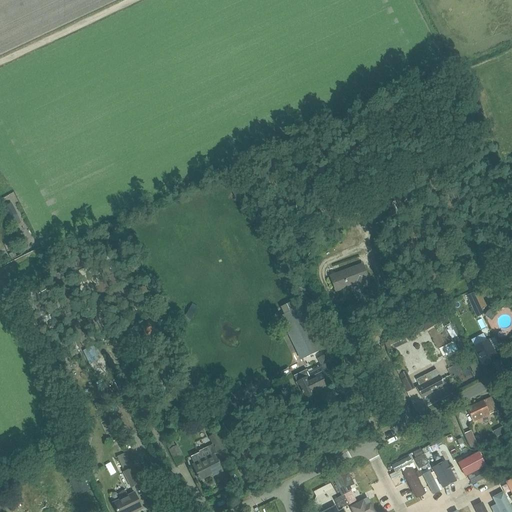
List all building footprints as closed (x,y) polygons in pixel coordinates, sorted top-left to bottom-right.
[(390,203),(366,214),(372,227),(395,217),(390,203)] [(11,224),(19,220),(11,204),(1,209),(6,219),(8,218),(11,224)] [(347,288),(354,285),(356,290),(369,285),(367,280),(368,280),(363,265),(331,277),(333,285),(336,292),(347,288)] [(482,297),(483,297),(480,291),(473,294),(481,309),(486,307),(482,297)] [(481,309),(473,294),(466,298),(477,318),(484,315),(481,309)] [(284,316),(298,310),(301,309),(297,300),(280,308),(284,316)] [(192,306),(187,315),(192,318),(197,309),(192,306)] [(284,316),(283,317),(303,360),(319,352),(298,310),(284,316)] [(492,322),(496,315),(491,311),(486,318),(492,322)] [(40,315),(44,324),(51,321),(47,312),(40,315)] [(146,338),(159,331),(153,320),(140,327),(146,338)] [(423,333),(437,325),(433,320),(421,328),(420,327),(413,331),(414,332),(411,334),(410,332),(409,333),(409,331),(397,336),(400,342),(411,336),(413,339),(417,337),(416,336),(423,332),(423,333)] [(72,332),(67,322),(63,324),(67,334),(72,332)] [(451,340),(456,337),(448,326),(444,329),(451,340)] [(474,348),(480,358),(484,367),(495,361),(493,357),(495,356),(488,341),(474,348)] [(439,351),(444,359),(458,351),(452,342),(439,351)] [(48,363),(40,343),(37,344),(45,364),(48,363)] [(72,357),(78,355),(77,350),(75,350),(74,346),(69,348),(70,353),(72,357)] [(94,347),(83,352),(89,364),(100,359),(94,347)] [(332,370),(325,355),(317,359),(324,374),(332,370)] [(399,368),(396,369),(399,375),(407,372),(403,366),(401,361),(397,363),(399,368)] [(416,388),(417,390),(422,399),(445,387),(436,370),(416,381),(419,386),(416,388)] [(310,379),(307,372),(295,377),(298,383),(297,383),(305,400),(315,395),(314,392),(319,389),(320,390),(329,386),(322,373),(310,379)] [(407,372),(399,375),(402,381),(401,381),(407,393),(415,389),(407,372)] [(467,409),(471,418),(473,423),(497,411),(491,398),(467,409)] [(105,410),(101,401),(94,404),(98,413),(105,410)] [(503,427),(494,432),(497,437),(506,433),(503,427)] [(470,431),(463,434),(470,448),(477,445),(470,431)] [(192,465),(200,481),(214,474),(215,477),(223,473),(214,455),(224,450),(216,434),(209,437),(213,444),(213,445),(207,448),(210,454),(211,456),(192,465)] [(178,448),(176,448),(173,442),(169,444),(168,444),(168,445),(172,451),(170,452),(173,459),(178,468),(186,464),(181,455),(178,448)] [(479,453),(458,464),(465,478),(486,466),(479,453)] [(431,470),(428,465),(429,465),(424,455),(419,457),(427,472),(428,472),(431,470)] [(423,474),(427,472),(419,457),(414,460),(419,470),(421,469),(423,474)] [(408,458),(390,468),(394,475),(412,465),(408,458)] [(431,470),(428,472),(433,481),(446,475),(441,465),(431,470)] [(468,477),(472,485),(489,477),(484,468),(468,477)] [(130,469),(124,473),(131,488),(138,485),(130,469)] [(345,489),(349,487),(353,485),(346,471),(331,479),(340,496),(347,493),(345,489)] [(411,472),(401,478),(414,503),(425,497),(411,472)] [(69,481),(76,497),(89,491),(82,476),(69,481)] [(477,485),(479,489),(487,484),(484,480),(477,485)] [(326,486),(313,492),(320,506),(333,499),(326,486)] [(344,495),(344,496),(339,498),(344,508),(349,505),(347,502),(354,498),(351,492),(344,495)] [(113,504),(116,511),(137,511),(142,510),(134,493),(113,504)] [(510,511),(502,495),(489,501),(494,511),(510,511)] [(389,496),(379,500),(383,511),(392,511),(395,511),(389,496)] [(339,510),(344,508),(339,498),(334,501),(339,510)] [(360,503),(346,511),(369,511),(367,507),(363,509),(360,503)]
